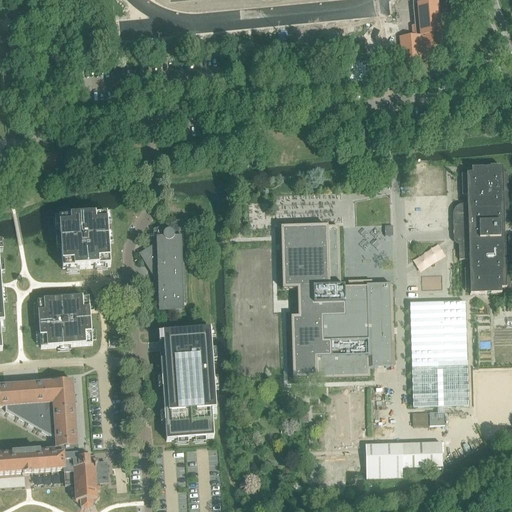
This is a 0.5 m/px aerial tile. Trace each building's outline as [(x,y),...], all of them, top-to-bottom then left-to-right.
[(412,5),(415,37),(399,38),(402,63),(444,59),(442,34),(441,34),(439,15),(451,14),(449,0),(429,0),(429,4),(412,5)] [(62,153),(41,155),(43,177),(64,175),(62,153)] [(444,167),(420,166),(420,175),(444,176),(444,167)] [(453,216),(453,226),(461,226),(462,240),(458,240),(459,261),(469,261),(469,270),(464,270),(465,291),(470,291),(470,296),(501,295),(501,290),(511,290),(511,269),(506,269),(504,225),(509,225),(508,174),(503,174),(502,169),(471,170),(471,175),(461,175),(462,196),(467,196),(467,205),(463,205),(461,205),(460,206),(459,206),(458,207),(457,208),(456,209),(455,210),(454,211),(453,213),(453,214),(453,215),(453,216)] [(106,216),(59,220),(63,270),(110,267),(106,216)] [(155,298),(158,299),(158,312),(184,311),(183,305),(186,305),(183,221),(153,230),(154,247),(140,255),(152,274),(155,274),(155,298)] [(385,237),(393,237),(392,227),(385,227),(385,237)] [(294,229),(281,229),(283,291),(298,290),(298,319),(291,319),(293,380),(369,378),(369,369),(394,368),(392,287),(392,286),(367,287),(367,283),(348,283),(349,290),(344,290),(344,288),(340,288),(339,228),(319,228),(294,229)] [(44,302),(38,302),(38,307),(38,312),(39,313),(39,316),(39,318),(40,326),(40,335),(40,338),(41,340),(41,344),(41,346),(41,349),(48,349),(55,348),(57,348),(62,348),(66,347),(67,347),(68,347),(78,346),(86,346),(92,345),(92,340),(91,335),(91,334),(91,331),(91,329),(90,322),(90,314),(89,312),(89,310),(89,301),(88,298),(84,299),(82,299),(74,299),(67,300),(63,300),(56,301),(52,301),(44,302)] [(410,305),(413,410),(468,408),(465,303),(410,305)] [(145,318),(145,320),(146,325),(154,324),(153,313),(145,313),(145,318)] [(205,332),(163,335),(164,347),(165,362),(161,362),(164,400),(167,442),(213,438),(211,412),(215,411),(209,331),(205,332)] [(80,460),(78,461),(73,382),(0,387),(0,476),(22,475),(22,476),(28,476),(33,476),(33,474),(63,472),(65,488),(70,487),(71,495),(75,494),(75,497),(72,501),(78,506),(81,503),(81,510),(87,511),(92,509),(92,502),(95,504),(100,499),(97,496),(96,493),(100,493),(100,485),(108,484),(107,464),(98,465),(98,460),(93,460),(94,461),(89,461),(89,460),(87,460),(87,459),(80,460)] [(429,415),(429,428),(445,427),(444,414),(429,415)] [(401,446),(365,447),(366,455),(366,481),(402,480),(402,471),(442,469),(441,445),(401,446)]
